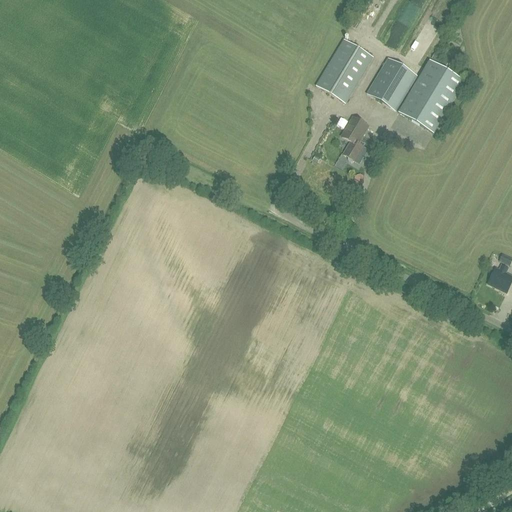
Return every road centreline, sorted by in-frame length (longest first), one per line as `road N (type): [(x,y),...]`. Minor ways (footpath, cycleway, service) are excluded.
road 1 (unclassified): [(511,331),(189,173)]
road 2 (unknown): [(346,247),(387,121)]
